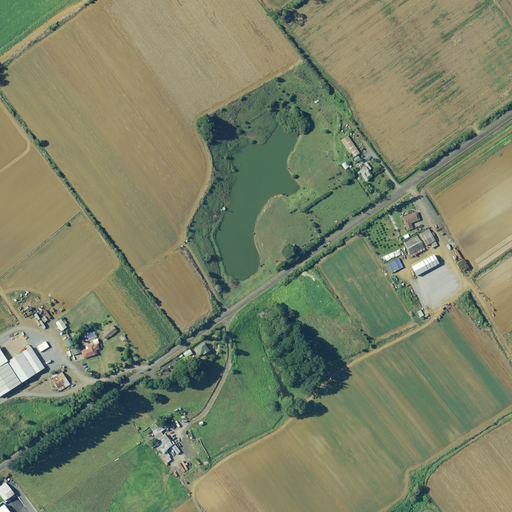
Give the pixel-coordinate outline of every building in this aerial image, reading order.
[(360,153),(348,135),(340,141),(356,163),(361,160),(358,155),(360,153)] [(350,167),(346,161),(341,164),(345,170),(350,167)] [(359,171),(366,181),(370,179),(369,178),(373,176),(366,166),(359,171)] [(420,219),(417,211),(402,217),(407,231),(413,228),(411,223),(420,219)] [(429,229),(404,242),(410,254),(435,241),(429,229)] [(439,264),(434,254),(420,262),(419,261),(415,263),(415,264),(411,267),(416,276),(439,264)] [(55,323),(58,327),(57,327),(59,330),(60,329),(61,331),(67,327),(61,319),(55,323)] [(117,331),(112,325),(104,332),(104,333),(102,335),(106,340),(117,331)] [(73,344),(69,338),(65,341),(69,347),(73,344)] [(81,351),(84,359),(93,356),(92,355),(97,353),(96,351),(100,349),(98,344),(99,343),(98,339),(93,340),(94,344),(86,346),(87,349),(81,351)] [(209,350),(204,342),(195,348),(198,352),(196,353),(198,356),(203,353),(204,354),(209,350)] [(50,348),(48,345),(39,350),(41,354),(50,348)] [(31,346),(22,352),(35,374),(45,368),(31,346)] [(81,352),(79,347),(66,352),(67,354),(68,354),(69,357),(81,352)] [(0,396),(35,374),(22,352),(7,361),(0,349),(0,396)] [(48,376),(50,379),(61,372),(59,369),(48,376)] [(70,384),(62,372),(51,379),(59,392),(70,384)] [(152,430),(147,434),(149,437),(151,435),(152,436),(154,435),(157,439),(163,434),(161,432),(168,427),(165,423),(158,429),(154,423),(149,427),(152,430)] [(157,439),(153,443),(163,454),(174,445),(164,434),(163,434),(157,439)] [(165,453),(160,458),(166,465),(173,459),(169,455),(168,456),(165,453)] [(14,494),(6,482),(0,486),(0,494),(5,501),(14,494)]
